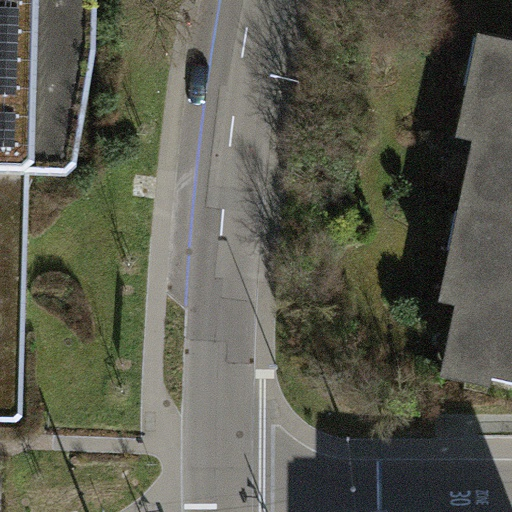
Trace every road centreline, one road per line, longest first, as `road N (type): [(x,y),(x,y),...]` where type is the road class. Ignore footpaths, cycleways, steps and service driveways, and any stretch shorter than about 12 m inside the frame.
road 1 (residential): [(217,501),(222,275),(258,0)]
road 2 (residential): [(511,491),(217,501)]
